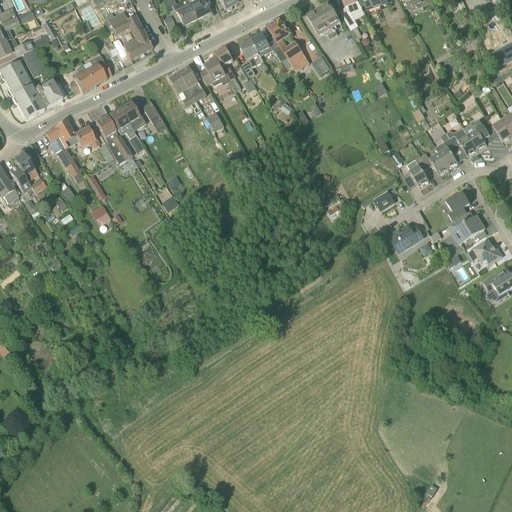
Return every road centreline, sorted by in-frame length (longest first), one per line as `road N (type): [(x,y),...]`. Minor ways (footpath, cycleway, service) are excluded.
road 1 (tertiary): [(16,133),(33,132),(173,61)]
road 2 (tertiary): [(173,61),(299,0)]
